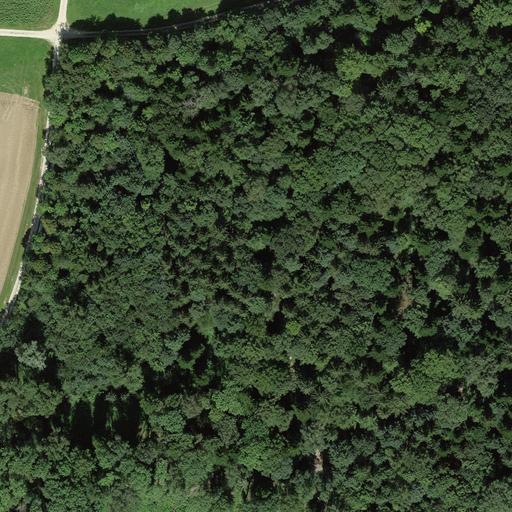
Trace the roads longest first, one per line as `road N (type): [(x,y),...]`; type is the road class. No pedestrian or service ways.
road 1 (track): [(447,0),(374,82),(300,147),(284,184),(274,254),(285,402),(293,452),(321,511)]
road 2 (track): [(282,0),(157,32),(58,37),(34,224),(0,328)]
road 3 (track): [(511,137),(388,207),(274,254)]
road 4 (track): [(313,497),(317,456),(339,432),(511,368)]
